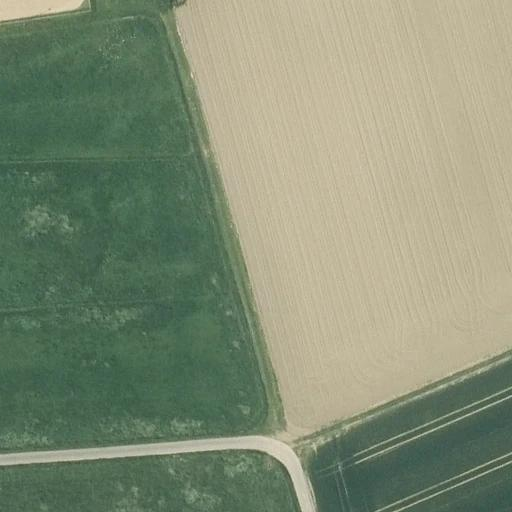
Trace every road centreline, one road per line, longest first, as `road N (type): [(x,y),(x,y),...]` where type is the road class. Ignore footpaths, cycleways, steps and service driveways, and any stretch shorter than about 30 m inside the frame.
road 1 (track): [(285,452),(176,0)]
road 2 (track): [(309,511),(292,451),(0,470)]
road 3 (track): [(511,363),(292,451)]
